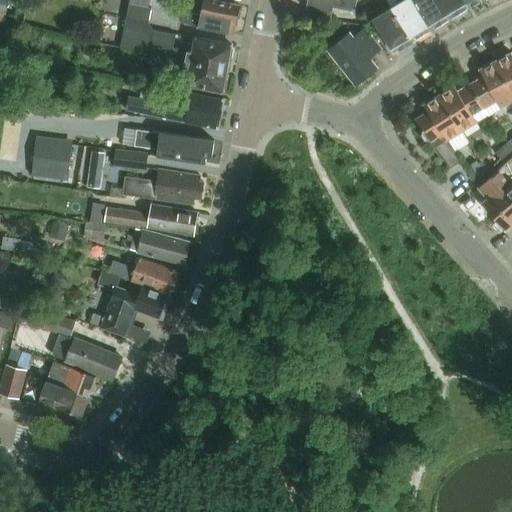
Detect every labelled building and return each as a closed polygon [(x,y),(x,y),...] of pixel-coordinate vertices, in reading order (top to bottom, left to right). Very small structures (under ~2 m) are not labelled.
[(8,0),(0,0),(0,13),(6,14),(7,14),(8,0)] [(241,18),(243,11),(240,8),(241,5),(216,0),(204,0),(202,15),(196,14),(183,9),(180,21),(200,27),(235,34),(238,20),(241,18)] [(308,0),(308,7),(311,13),(332,18),(334,8),(355,12),(357,0),(308,0)] [(414,41),(432,31),(413,0),(405,0),(392,8),(414,41)] [(413,0),(432,31),(451,20),(439,0),(413,0)] [(439,0),(451,20),(469,9),(464,0),(439,0)] [(472,7),(486,0),(464,0),(469,9),(472,7)] [(152,8),(131,3),(128,15),(149,20),(152,8)] [(395,53),(414,41),(392,8),(373,20),(395,53)] [(154,31),(149,20),(128,15),(123,48),(150,53),(170,57),(229,68),(231,59),(233,57),(235,49),(233,47),(233,45),(197,38),(194,52),(175,49),(177,35),(154,31)] [(382,48),(366,28),(355,36),(352,32),(330,49),(331,52),(328,54),(336,64),(339,61),(357,84),(379,66),(372,57),(382,48)] [(85,44),(84,53),(94,55),(96,46),(85,44)] [(511,54),(496,63),(511,89),(511,54)] [(227,78),(229,68),(170,57),(168,67),(191,71),(188,85),(224,92),(225,90),(227,88),(229,80),(227,78)] [(489,115),(511,102),(511,89),(496,63),(480,70),(484,78),(471,85),(485,108),(489,115)] [(489,115),(485,108),(471,85),(459,91),(455,86),(439,97),(462,132),(478,121),(489,115)] [(220,128),(225,99),(192,93),(189,109),(130,96),(127,109),(220,128)] [(470,145),(462,132),(439,97),(426,106),(430,112),(415,120),(424,133),(422,137),(426,141),(431,142),(450,169),(464,162),(458,152),(470,145)] [(208,156),(213,157),(216,140),(161,132),(161,133),(138,129),(136,146),(159,149),(158,156),(207,163),(208,156)] [(38,135),(34,175),(71,179),(75,139),(38,135)] [(86,183),(109,185),(112,148),(89,146),(86,183)] [(501,162),(511,152),(511,150),(508,146),(495,156),(501,162)] [(118,151),(116,165),(147,169),(149,155),(118,151)] [(494,218),(511,202),(511,174),(511,175),(511,174),(511,158),(479,187),(489,199),(483,204),(494,218)] [(477,161),(466,167),(474,182),(488,173),(481,163),(479,164),(477,161)] [(127,177),(126,183),(125,194),(194,204),(195,198),(201,199),(203,183),(200,182),(201,177),(160,170),(158,182),(127,177)] [(511,202),(494,218),(506,231),(511,225),(511,202)] [(195,235),(198,217),(199,212),(152,204),(151,214),(109,208),(107,222),(148,228),(148,227),(195,235)] [(55,221),(51,236),(64,240),(68,225),(55,221)] [(87,222),(85,238),(102,243),(105,244),(106,227),(106,224),(104,224),(98,223),(90,222),(87,222)] [(186,264),(192,242),(145,229),(137,228),(132,249),(139,252),(186,264)] [(173,294),(181,272),(140,258),(136,268),(114,260),(111,272),(173,294)] [(126,335),(131,322),(136,309),(161,318),(164,309),(167,310),(172,295),(144,285),(140,296),(117,288),(103,327),(126,335)] [(13,329),(16,318),(0,313),(0,358),(8,328),(13,329)] [(51,313),(46,328),(72,338),(78,323),(51,313)] [(115,378),(123,357),(78,339),(69,360),(115,378)] [(98,376),(65,365),(56,361),(48,381),(58,385),(90,396),(98,376)] [(28,371),(8,365),(0,392),(21,398),(28,371)] [(83,416),(90,396),(58,385),(48,381),(41,401),(83,416)]
